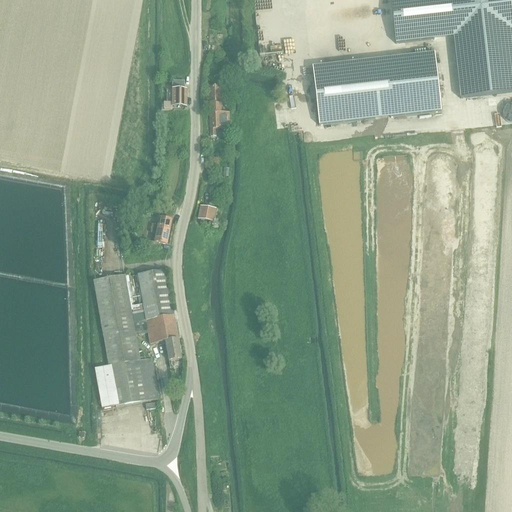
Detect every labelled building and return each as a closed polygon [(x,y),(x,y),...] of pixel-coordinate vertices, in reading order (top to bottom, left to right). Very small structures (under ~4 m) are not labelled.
[(219,0),(219,9),(221,9),(220,14),(225,14),(225,9),(227,9),(227,0),(219,0)] [(390,0),(395,45),(453,38),(460,100),(511,94),(511,25),(509,0),(390,0)] [(312,69),(319,126),(441,112),(434,54),(314,69),(312,69)] [(184,82),(172,82),(172,108),(187,108),(187,90),(184,90),(184,82)] [(209,102),(210,113),(221,113),(221,101),(221,87),(209,87),(209,102)] [(229,113),(221,113),(210,113),(211,138),(215,138),(215,130),(229,130),(229,113)] [(201,207),(198,219),(212,222),(215,210),(201,207)] [(141,247),(147,248),(147,250),(153,251),(153,249),(159,251),(160,245),(167,246),(172,222),(159,219),(158,226),(152,225),(150,233),(156,235),(155,243),(142,241),(141,247)] [(138,276),(143,305),(146,321),(174,316),(165,271),(138,276)] [(102,409),(115,407),(116,408),(159,400),(152,360),(140,362),(139,360),(144,359),(143,352),(138,353),(135,335),(148,333),(146,321),(143,305),(133,307),(132,304),(130,305),(126,285),(131,284),(130,276),(125,277),(93,282),(109,367),(95,370),(102,409)] [(146,321),(148,333),(150,345),(165,342),(178,340),(174,316),(146,321)] [(178,340),(165,342),(169,362),(181,360),(178,340)]
